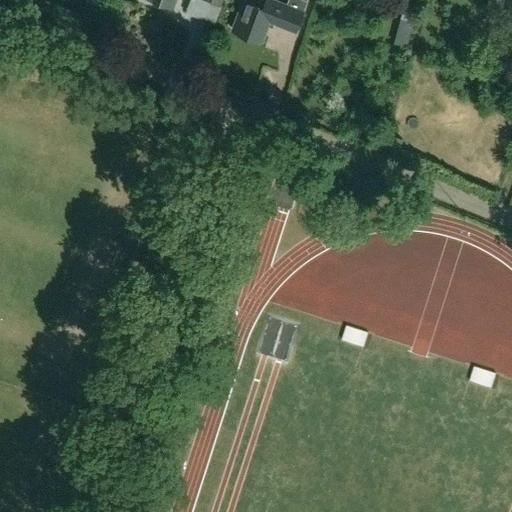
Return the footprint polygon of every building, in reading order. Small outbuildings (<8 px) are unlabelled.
[(151,0),(173,8),(175,0),(151,0)] [(302,12),(305,3),(298,0),(289,0),(286,6),(270,0),(244,0),(232,31),(261,42),(268,21),(295,31),(302,12)] [(503,14),(504,12),(502,12),(505,0),(488,0),(487,7),(488,8),(484,20),(500,24),(503,14)] [(397,32),(409,35),(417,6),(405,3),(397,32)] [(303,355),(311,320),(285,314),(277,349),(303,355)] [(360,322),(357,337),(380,341),(382,326),(360,322)] [(489,362),(485,376),(507,383),(511,368),(489,362)]
